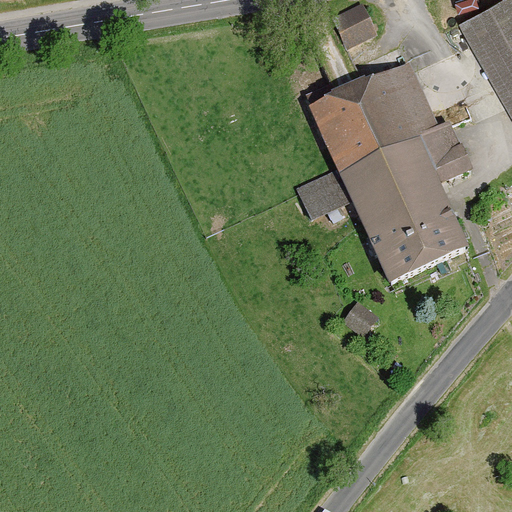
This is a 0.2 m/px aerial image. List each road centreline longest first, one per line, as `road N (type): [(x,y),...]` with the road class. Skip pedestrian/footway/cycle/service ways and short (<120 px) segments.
road 1 (tertiary): [(511,295),(332,511)]
road 2 (secondary): [(0,38),(232,0)]
road 3 (unclassified): [(395,0),(511,141)]
